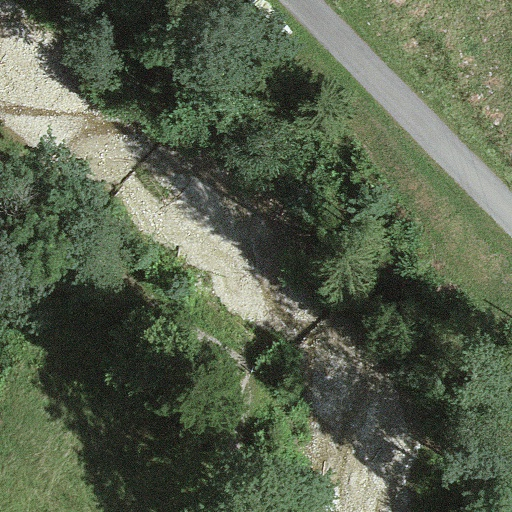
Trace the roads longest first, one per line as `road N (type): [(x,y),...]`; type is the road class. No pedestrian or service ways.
road 1 (track): [(0,156),(223,357),(247,399),(231,511)]
road 2 (unclassified): [(299,0),(511,215)]
